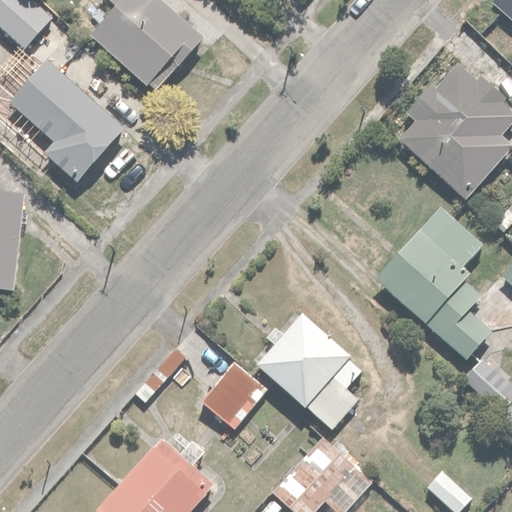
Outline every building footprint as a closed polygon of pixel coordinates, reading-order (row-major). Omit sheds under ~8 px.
[(35,0),(0,0),(0,22),(26,45),(53,15),(35,0)] [(184,0),(118,0),(91,31),(159,90),(200,42),(209,50),(224,34),(184,0)] [(511,0),(489,0),(511,18),(511,0)] [(52,54),(12,98),(54,136),(44,147),(80,181),(131,126),(52,54)] [(396,134),(465,195),(511,141),(499,130),(511,114),(511,110),(502,101),(506,95),(480,73),(475,79),(458,63),(441,83),(437,78),(407,113),(411,117),(396,134)] [(0,285),(15,287),(22,189),(0,187),(0,285)] [(376,273),(463,354),(488,328),(465,307),(480,292),(454,268),(480,241),(440,204),(376,273)] [(511,256),(500,273),(511,282),(511,256)] [(256,358),(331,427),(359,396),(348,386),(364,369),(344,350),(347,347),(303,306),(256,358)] [(511,362),(491,345),(463,376),(511,419),(511,362)] [(198,398),(236,427),(268,385),(231,356),(198,398)] [(322,431),(272,487),(299,511),(313,511),(325,500),(338,511),(341,511),(373,477),(322,431)] [(160,433),(97,503),(106,511),(187,511),(214,482),(160,433)] [(442,468),(427,485),(457,511),(473,495),(442,468)]
